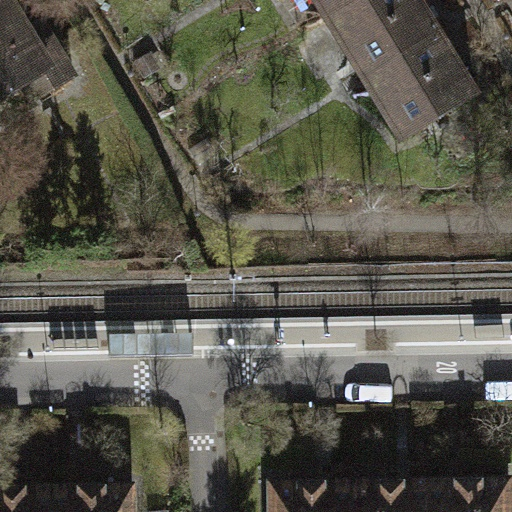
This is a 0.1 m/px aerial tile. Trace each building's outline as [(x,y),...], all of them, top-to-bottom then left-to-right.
[(8,0),(0,0),(0,100),(25,86),(34,101),(75,76),(49,33),(34,43),(8,0)] [(317,0),(328,16),(354,0),(317,0)] [(365,75),(438,30),(419,0),(354,0),(328,16),(365,75)] [(438,30),(365,75),(403,138),(477,93),(438,30)] [(509,511),(509,480),(430,481),(430,511),(509,511)] [(353,511),(430,511),(430,481),(353,482),(353,511)] [(273,511),(353,511),(353,482),(273,483),(273,511)] [(132,511),(132,485),(52,487),(52,511),(132,511)] [(0,511),(52,511),(52,487),(0,487),(0,511)]
